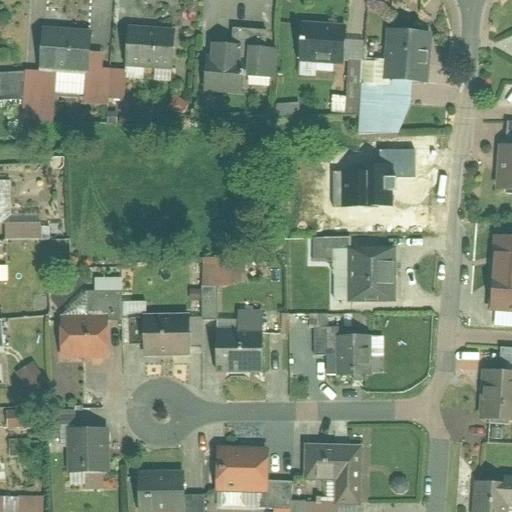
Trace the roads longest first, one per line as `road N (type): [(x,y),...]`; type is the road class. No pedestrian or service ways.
road 1 (residential): [(470,0),(439,413)]
road 2 (residential): [(439,413),(161,410)]
